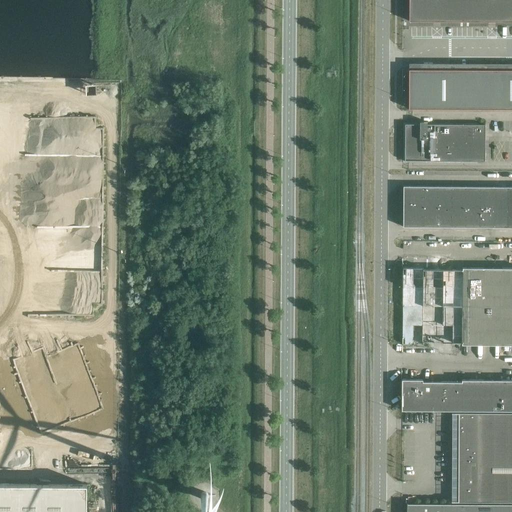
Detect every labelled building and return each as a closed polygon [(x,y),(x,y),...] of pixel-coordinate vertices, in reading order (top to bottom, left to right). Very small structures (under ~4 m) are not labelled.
[(441,21),(488,22),(488,21),(496,21),(496,22),(511,21),(511,0),(408,0),(409,21),(433,21),(441,21)] [(511,69),(409,69),(408,109),(511,109),(511,69)] [(485,161),(485,124),(427,124),(427,122),(420,122),(420,124),(405,124),(405,161),(485,161)] [(97,141),(105,141),(105,129),(97,128),(97,141)] [(423,206),(423,186),(403,186),(403,206),(423,206)] [(437,206),(437,186),(423,186),(423,206),(437,206)] [(451,207),(451,186),(437,186),(437,206),(451,207)] [(465,207),(465,186),(451,186),(451,207),(465,207)] [(479,207),(479,186),(465,186),(465,207),(479,207)] [(493,207),(493,186),(479,186),(479,207),(493,207)] [(507,207),(507,187),(493,186),(493,207),(507,207)] [(423,227),(423,206),(403,206),(403,227),(423,227)] [(437,227),(437,206),(423,206),(423,227),(437,227)] [(451,227),(451,207),(437,206),(437,227),(451,227)] [(465,227),(465,207),(451,207),(451,227),(465,227)] [(479,227),(479,207),(465,207),(465,227),(479,227)] [(493,227),(493,207),(479,207),(479,227),(493,227)] [(507,227),(507,207),(493,207),(493,227),(507,227)] [(422,305),(422,267),(403,267),(402,305),(422,305)] [(442,305),(442,269),(423,269),(423,267),(422,267),(422,305),(442,305)] [(511,305),(511,267),(493,268),(493,305),(511,305)] [(493,305),(493,268),(462,268),(462,270),(462,305),(493,305)] [(462,305),(462,270),(442,269),(442,305),(462,305)] [(422,344),(422,305),(402,305),(402,344),(422,344)] [(442,342),(442,305),(422,305),(422,344),(423,344),(423,342),(442,342)] [(462,342),(462,305),(442,305),(442,342),(462,342)] [(492,345),(493,305),(462,305),(462,342),(462,344),(492,345)] [(511,344),(511,305),(493,305),(492,345),(511,344)] [(432,410),(432,381),(423,381),(423,379),(402,379),(402,410),(432,410)] [(462,410),(462,380),(462,382),(432,381),(432,410),(462,410)] [(492,411),(492,380),(462,380),(462,410),(492,411)] [(511,410),(511,380),(492,380),(492,411),(511,410)] [(511,501),(511,412),(452,412),(452,415),(458,415),(458,500),(451,500),(451,501),(511,501)] [(86,511),(87,484),(0,483),(0,511),(86,511)] [(418,511),(419,503),(407,503),(408,503),(407,503),(406,511),(418,511)] [(430,511),(431,503),(419,503),(418,511),(430,511)] [(442,511),(443,504),(431,503),(430,511),(442,511)] [(511,511),(511,503),(503,504),(502,511),(511,511)]
